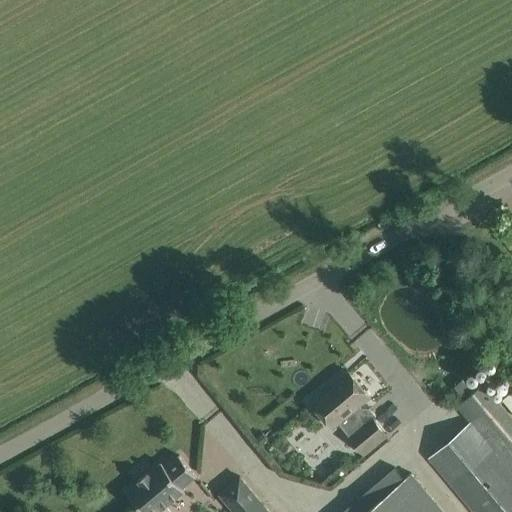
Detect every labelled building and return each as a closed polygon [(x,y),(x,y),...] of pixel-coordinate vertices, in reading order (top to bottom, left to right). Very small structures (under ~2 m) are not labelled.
[(349,371),(313,401),(333,426),(343,417),(355,431),(350,435),(364,452),(387,433),(373,417),(376,415),(367,404),(357,412),(354,408),(369,395),(349,371)] [(462,378),(453,385),(460,394),(469,387),(462,378)] [(471,421),(430,456),(443,471),(476,511),(511,511),(511,416),(502,405),(483,383),(457,405),(471,421)] [(511,390),(503,398),(511,409),(511,390)] [(140,480),(127,491),(144,511),(171,511),(166,505),(185,489),(182,486),(196,474),(180,454),(165,466),(162,461),(149,472),(148,471),(138,479),(140,480)] [(363,511),(444,511),(411,472),(363,511)] [(270,511),(240,476),(220,493),(236,511),(270,511)]
